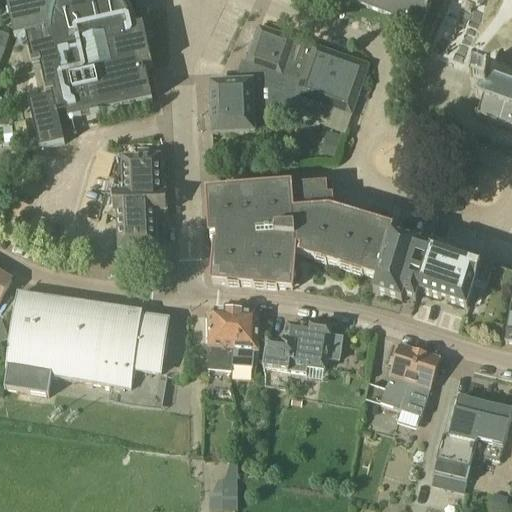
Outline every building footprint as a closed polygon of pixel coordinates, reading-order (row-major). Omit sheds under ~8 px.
[(131,0),(17,0),(9,2),(7,2),(15,38),(43,32),(45,37),(28,41),(33,65),(42,63),(44,69),(42,70),(47,94),(55,92),(57,98),(29,104),(40,151),(65,145),(59,116),(67,114),(69,120),(153,102),(148,78),(146,78),(144,72),(154,70),(154,69),(148,46),(146,46),(145,40),(154,38),(149,14),(133,18),(129,0),(131,0)] [(418,0),(353,0),(409,23),(418,0)] [(298,98),(299,96),(316,48),(296,41),(260,28),(248,63),(243,62),(235,84),(241,83),(240,84),(253,84),(253,89),(265,88),(297,100),(298,98)] [(0,32),(0,48),(2,49),(6,51),(11,37),(0,32)] [(336,111),(352,117),(353,117),(371,66),(316,48),(299,96),(337,109),(336,111)] [(511,61),(504,58),(505,55),(502,54),(501,57),(497,56),(496,59),(500,60),(495,72),(487,69),(485,76),(478,74),(475,82),(472,90),(479,93),(476,100),(485,103),(480,115),(477,113),(476,116),(479,118),(478,121),(480,122),(481,119),(499,125),(497,128),(500,129),(501,126),(511,129),(511,61)] [(337,109),(299,96),(298,98),(297,100),(265,88),(253,89),(253,84),(240,84),(241,83),(235,84),(211,85),(213,136),(256,134),(255,112),(294,111),(293,110),(328,123),(326,129),(334,132),(335,128),(346,132),(352,117),(336,111),(337,109)] [(156,215),(156,216),(168,215),(167,195),(163,195),(161,160),(118,162),(114,178),(124,177),(126,197),(126,198),(140,197),(141,216),(156,215)] [(393,237),(392,236),(393,233),(386,230),(369,225),(335,215),(336,213),(335,200),(336,199),(335,187),(333,187),(276,191),(276,189),(225,193),(225,194),(209,195),(209,204),(207,207),(208,211),(210,214),(212,246),(216,247),(215,266),(213,269),(212,273),(214,276),(213,284),(228,286),(228,287),(241,288),(241,287),(254,288),(254,289),(278,292),(279,290),(294,292),(297,255),(316,261),(315,262),(328,266),(328,265),(341,269),(341,270),(364,277),(364,276),(379,280),(379,281),(393,237)] [(158,251),(156,216),(156,215),(141,216),(140,197),(126,198),(126,197),(116,198),(114,198),(115,218),(119,217),(120,253),(158,251)] [(408,242),(393,237),(379,281),(374,294),(403,304),(405,299),(417,303),(420,294),(418,293),(433,250),(421,247),(421,246),(408,242)] [(418,293),(420,294),(468,310),(476,286),(487,290),(494,268),(484,264),(434,247),(433,250),(418,293)] [(0,306),(9,291),(13,283),(0,275),(0,306)] [(156,377),(165,322),(140,319),(141,315),(19,297),(10,354),(8,372),(19,374),(68,381),(128,390),(130,373),(156,377)] [(232,333),(233,314),(216,313),(216,312),(210,318),(211,350),(209,375),(210,375),(209,391),(231,393),(232,380),(233,380),(233,372),(233,362),(238,362),(239,353),(234,353),(234,341),(241,341),(241,333),(232,333)] [(233,372),(233,380),(256,381),(258,365),(254,364),(255,354),(258,354),(260,322),(255,315),(255,316),(233,314),(232,333),(241,333),(241,341),(234,341),(234,353),(239,353),(238,362),(233,362),(233,372)] [(1,322),(0,322),(0,344),(9,341),(1,322)] [(312,331),(289,328),(288,340),(285,339),(284,348),(269,346),(265,372),(267,378),(266,389),(287,392),(289,376),(308,378),(309,371),(326,374),(328,361),(340,363),(343,341),(331,339),(332,332),(313,330),(312,331)] [(402,415),(422,355),(401,349),(391,380),(386,393),(369,388),(366,403),(382,407),(382,408),(402,415)] [(422,355),(402,415),(399,426),(418,433),(431,393),(432,393),(442,362),(422,355)] [(302,408),(304,399),(294,397),(292,406),(302,408)] [(474,457),(487,406),(460,399),(450,440),(444,439),(438,465),(439,466),(436,477),(469,485),(475,458),(474,457)] [(474,457),(475,458),(500,464),(504,451),(505,451),(511,422),(511,412),(487,406),(474,457)] [(213,481),(212,511),(238,511),(240,466),(229,466),(229,481),(213,481)]
